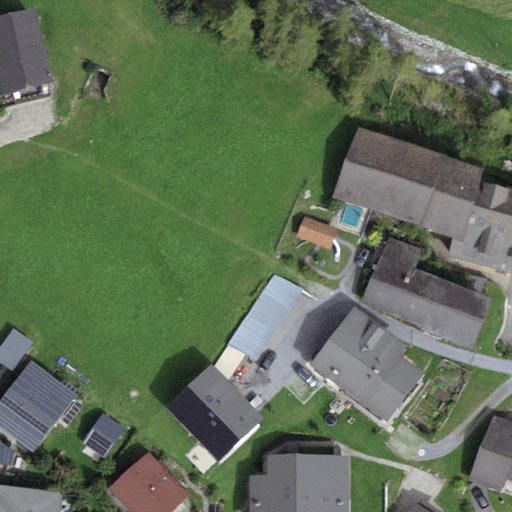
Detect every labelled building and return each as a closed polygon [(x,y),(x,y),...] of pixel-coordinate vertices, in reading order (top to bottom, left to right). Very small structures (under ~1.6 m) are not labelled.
[(53,84),(35,9),(0,17),(0,82),(3,96),(53,84)] [(454,237),(464,240),(483,180),(486,170),(360,130),(333,195),(454,237)] [(511,188),(483,180),(464,240),(454,237),(449,254),(458,257),(506,272),(511,258),(511,188)] [(297,241),(330,255),(339,235),(306,221),(297,241)] [(422,252),(389,237),(361,302),(393,316),(415,268),(422,252)] [(415,268),(393,316),(470,349),(491,301),(415,268)] [(227,342),(256,361),(303,288),(275,270),(227,342)] [(424,373),(401,356),(407,347),(355,307),(310,365),(385,423),(424,373)] [(0,361),(13,370),(32,342),(13,329),(0,348),(0,361)] [(0,426),(32,452),(76,395),(33,362),(0,404),(0,426)] [(211,364),(167,406),(219,461),(263,420),(211,364)] [(84,442),(105,458),(126,430),(105,414),(84,442)] [(511,422),(493,416),(470,482),(501,492),(505,479),(511,481),(511,422)] [(0,440),(0,465),(9,467),(13,453),(0,440)] [(171,511),(190,495),(150,452),(110,489),(131,511),(171,511)] [(348,511),(348,455),(263,456),(264,474),(249,474),(249,511),(348,511)] [(0,484),(0,511),(58,511),(60,492),(37,490),(0,484)] [(428,511),(414,502),(406,511),(428,511)]
